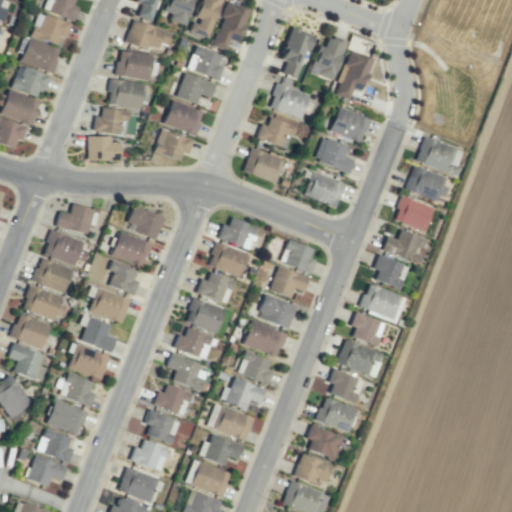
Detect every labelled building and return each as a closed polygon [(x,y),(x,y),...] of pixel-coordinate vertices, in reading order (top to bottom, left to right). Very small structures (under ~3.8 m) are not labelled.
[(0,0),(0,20),(8,0),(6,0),(0,0)] [(70,20),(75,7),(70,5),(72,0),(42,0),(40,9),(70,20)] [(156,0),(132,0),(132,1),(138,3),(134,15),(149,21),(156,0)] [(189,0),(164,0),(161,11),(167,13),(166,19),(183,24),(189,0)] [(205,38),(217,0),(197,0),(191,19),(189,19),(185,31),(205,38)] [(223,50),(227,39),(235,42),(246,8),(223,1),(209,46),(223,50)] [(29,37),(55,43),(56,35),(64,37),(67,21),(34,13),(29,37)] [(121,42),(143,50),(145,44),(155,48),(157,43),(164,45),(169,33),(129,19),(121,42)] [(308,33),(287,27),(278,59),(282,60),(279,73),(295,78),(308,33)] [(331,79),(342,40),(325,35),(322,46),(314,44),(306,73),(331,79)] [(50,71),(56,47),(24,38),(18,63),(50,71)] [(219,65),(215,64),(218,53),(190,46),(184,70),(216,78),(219,65)] [(149,62),(150,53),(115,50),(112,75),(145,79),(146,73),(153,74),(155,63),(149,62)] [(346,99),(350,88),(359,90),(369,57),(345,50),(331,94),(346,99)] [(8,88),(33,96),(36,88),(42,90),(47,75),(16,65),(8,88)] [(196,94),(207,97),(211,82),(180,73),(173,97),(194,103),(196,94)] [(103,103),(136,109),(140,83),(107,77),(103,103)] [(306,114),(311,96),(272,85),(266,108),(297,117),(299,112),(306,114)] [(0,114),(28,125),(37,101),(6,89),(0,103),(0,114)] [(200,110),(167,100),(160,124),(192,134),(200,110)] [(359,142),(366,117),(333,107),(326,131),(359,142)] [(125,121),(125,109),(98,108),(97,116),(90,115),(90,131),(117,132),(117,120),(125,121)] [(253,137),(283,148),(291,125),(267,116),(264,125),(258,123),(253,137)] [(13,138),(19,140),(24,126),(0,118),(0,144),(10,148),(13,138)] [(190,139),(158,128),(150,151),(176,160),(179,152),(184,154),(190,139)] [(117,142),(107,141),(107,136),(84,135),(84,160),(117,160),(117,142)] [(311,159),(345,172),(350,159),(341,156),(345,145),(319,136),(311,159)] [(459,151),(420,136),(411,160),(454,176),(457,167),(453,166),(459,151)] [(280,159),(248,147),(239,170),(271,183),(280,159)] [(401,190),(434,200),(436,194),(443,196),(446,186),(440,185),(443,176),(409,166),(401,190)] [(341,183),(308,171),(299,195),(332,207),(341,183)] [(389,219),(421,231),(430,208),(398,195),(389,219)] [(91,208),(90,211),(95,212),(91,225),(86,224),(83,234),(64,228),(63,229),(52,225),(56,210),(65,213),(68,202),(91,208)] [(152,239),(161,216),(129,204),(122,221),(132,225),(130,231),(152,239)] [(214,238),(246,248),(253,225),(227,217),(225,225),(218,223),(214,238)] [(48,228),(79,241),(77,248),(84,251),(80,261),(73,258),(70,265),(40,253),(44,242),(42,241),(48,228)] [(378,249),(411,262),(420,238),(396,229),(393,238),(383,235),(378,249)] [(116,230),(149,243),(143,256),(141,255),(137,266),(107,254),(116,230)] [(306,257),(309,248),(284,239),(276,262),(306,273),(311,259),(306,257)] [(204,266),(237,276),(244,251),(211,242),(204,266)] [(405,266),(375,254),(369,268),(374,270),(371,279),(396,289),(405,266)] [(38,257),(68,269),(59,293),(38,285),(38,284),(27,279),(32,267),(34,267),(38,257)] [(129,295),(135,281),(129,279),(133,270),(109,259),(105,269),(110,271),(104,285),(129,295)] [(266,290),(287,297),(290,287),(300,291),(305,276),(274,266),(266,290)] [(231,281),(206,272),(203,280),(197,278),(192,292),(223,303),(231,281)] [(54,303),(60,306),(56,316),(51,313),(49,319),(18,308),(23,297),(21,296),(26,284),(57,296),(54,303)] [(356,308),(394,320),(402,295),(364,284),(356,308)] [(118,323),(127,299),(94,286),(85,310),(118,323)] [(255,311),(264,314),(262,320),(284,328),(293,305),(261,294),(255,311)] [(181,320),(212,332),(221,309),(190,297),(181,320)] [(381,322),(351,312),(347,325),(351,327),(348,337),(374,345),(381,322)] [(16,313),(46,325),(37,348),(5,336),(10,323),(12,324),(16,313)] [(106,351),(112,338),(102,334),(106,324),(79,313),(74,323),(82,326),(76,339),(106,351)] [(275,355),(282,331),(247,321),(240,345),(275,355)] [(332,363),(371,376),(379,352),(341,339),(332,363)] [(10,342),(41,354),(31,380),(9,371),(13,360),(4,356),(10,342)] [(73,343),(106,356),(96,380),(64,367),(73,343)] [(47,347),(52,349),(50,355),(44,353),(47,347)] [(264,384),(269,370),(264,368),(267,359),(242,350),(233,372),(264,384)] [(168,381),(198,390),(203,371),(196,369),(198,362),(167,353),(163,366),(171,369),(168,381)] [(352,402),(360,378),(329,369),(324,382),(329,383),(326,394),(352,402)] [(86,407),(91,393),(86,391),(89,381),(64,371),(61,379),(55,377),(51,386),(58,389),(55,394),(86,407)] [(0,378),(6,374),(27,402),(8,417),(0,407),(0,378)] [(242,409),(246,399),(256,403),(262,388),(231,377),(227,388),(221,386),(216,400),(242,409)] [(149,405),(181,414),(187,391),(162,384),(160,392),(153,390),(149,405)] [(312,420),(344,432),(352,408),(320,396),(312,420)] [(52,399),(83,412),(78,425),(76,424),(72,435),(42,423),(52,399)] [(250,417),(218,405),(209,428),(241,440),(250,417)] [(145,424),(142,435),(168,443),(175,420),(145,410),(141,423),(145,424)] [(331,459),(340,436),(307,424),(302,438),(307,440),(304,449),(331,459)] [(64,462),(69,448),(64,446),(67,437),(42,427),(39,436),(38,435),(32,450),(64,462)] [(23,429),(31,432),(29,439),(21,436),(23,429)] [(239,445),(209,434),(205,443),(200,441),(195,455),(221,465),(224,456),(234,459),(239,445)] [(126,460),(156,471),(165,448),(140,439),(137,448),(131,446),(126,460)] [(24,450),(21,460),(14,458),(18,448),(24,450)] [(323,481),(329,464),(298,453),(289,475),(311,483),(313,478),(323,481)] [(32,455),(50,462),(51,461),(63,465),(57,480),(48,476),(44,486),(23,478),(32,455)] [(227,473),(190,459),(181,482),(218,496),(227,473)] [(147,503),(152,490),(156,492),(160,481),(123,466),(114,490),(147,503)] [(279,506),(302,511),(319,511),(325,492),(285,481),(279,506)] [(212,511),(217,500),(187,489),(178,511),(212,511)] [(139,511),(142,505),(116,498),(114,505),(107,503),(104,511),(139,511)] [(20,501),(45,511),(44,511),(9,511),(14,500),(19,502),(20,501)]
